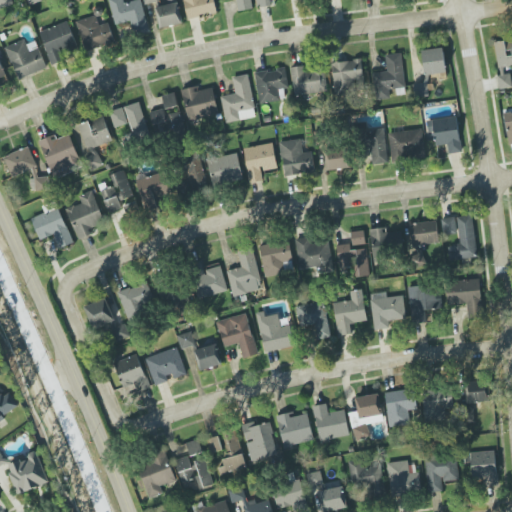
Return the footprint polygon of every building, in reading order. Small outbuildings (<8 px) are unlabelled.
[(108,0),(115,25),(130,21),(134,35),(149,31),(140,0),(135,0),(124,3),(123,0),(108,0)] [(156,7),(159,27),(181,25),(178,0),(164,0),(166,6),(156,7)] [(213,0),(182,0),(187,19),(216,12),(213,0)] [(250,0),(236,0),(238,11),(251,9),(250,0)] [(77,20),(84,50),(114,43),(109,23),(98,25),(96,16),(77,20)] [(63,51),(76,48),(69,22),(41,30),(50,65),(65,61),(63,51)] [(47,68),(36,41),(26,45),(24,39),(5,47),(18,80),(47,68)] [(511,65),(511,39),(495,40),(497,67),(511,65)] [(443,48),(422,50),(424,75),(446,73),(443,48)] [(385,55),(387,72),(371,73),(374,100),(390,98),(389,88),(405,87),(402,53),(385,55)] [(332,61),(333,94),(352,93),(352,83),(363,83),(362,60),(332,61)] [(293,95),(327,92),(324,68),(306,70),(306,66),(290,67),(293,95)] [(287,89),(286,69),(256,71),(258,103),(279,102),(278,89),(287,89)] [(511,89),(511,72),(498,72),(499,89),(511,89)] [(220,96),(225,123),(256,117),(248,74),(232,77),(235,93),(220,96)] [(434,89),(434,82),(414,83),(414,97),(428,96),(428,90),(434,89)] [(219,115),(212,88),(199,91),(198,86),(181,90),(188,122),(219,115)] [(161,96),(164,109),(177,105),(174,93),(161,96)] [(149,113),(154,135),(174,130),(175,137),(185,134),(179,106),(149,113)] [(127,124),(122,108),(109,112),(114,128),(127,124)] [(112,141),(103,116),(77,125),(92,169),(102,166),(96,147),(112,141)] [(427,120),(428,133),(435,133),(436,146),(447,145),(448,154),(461,152),(457,117),(427,120)] [(370,165),(388,163),(383,128),(365,131),(370,165)] [(421,128),(388,134),(392,161),(425,156),(421,128)] [(55,135),(39,141),(53,179),(82,168),(70,134),(56,139),(55,135)] [(314,173),(312,152),(303,152),(301,139),(280,141),(284,176),(314,173)] [(278,168),(273,143),(242,149),(249,183),(263,181),(261,171),(278,168)] [(36,168),(29,147),(4,155),(10,176),(36,168)] [(350,168),(347,147),(324,150),(327,171),(350,168)] [(207,158),(212,187),(243,181),(237,152),(207,158)] [(182,158),(192,192),(208,187),(198,153),(182,158)] [(123,209),(126,216),(138,211),(124,170),(109,175),(113,187),(100,191),(109,214),(123,209)] [(172,194),(166,172),(136,180),(144,211),(161,207),(159,197),(172,194)] [(105,222),(92,191),(78,196),(81,203),(66,209),(78,239),(91,235),(89,229),(105,222)] [(31,219),(40,241),(52,235),(58,249),(73,242),(59,208),(31,219)] [(451,260),(478,257),(472,215),(456,217),(460,244),(448,246),(451,260)] [(456,234),(455,218),(442,218),(442,234),(456,234)] [(436,221),(409,224),(411,245),(438,243),(436,221)] [(370,229),(372,256),(403,254),(402,231),(387,232),(386,228),(370,229)] [(365,244),(363,231),(350,232),(352,246),(365,244)] [(329,241),(311,243),(310,237),(296,239),(299,272),(332,268),(329,241)] [(260,246),(265,276),(294,272),(289,242),(260,246)] [(338,268),(355,267),(355,277),(369,276),(367,249),(350,250),(350,244),(337,245),(338,268)] [(226,271),(233,297),(262,289),(251,248),(237,252),(241,267),(226,271)] [(199,299),(228,290),(220,264),(191,273),(199,299)] [(468,317),(482,317),(480,279),(447,281),(448,305),(467,304),(468,317)] [(118,295),(129,320),(157,307),(146,282),(118,295)] [(412,324),(426,322),(425,310),(442,308),(439,284),(407,288),(412,324)] [(367,321),(362,289),(350,291),(351,300),(333,303),(338,335),(352,334),(350,323),(367,321)] [(170,291),(170,309),(190,310),(190,292),(170,291)] [(373,330),(390,328),(389,321),(406,319),(404,295),(387,297),(386,292),(370,294),(373,330)] [(116,320),(106,298),(84,307),(94,330),(116,320)] [(296,306),(300,327),(314,325),(317,340),(330,337),(324,301),(296,306)] [(264,352),(294,346),(290,325),(281,327),(278,314),(265,317),(264,311),(256,313),(264,352)] [(257,355),(247,313),(217,321),(223,347),(239,343),(243,359),(257,355)] [(113,342),(130,338),(126,325),(109,329),(113,342)] [(195,346),(193,332),(178,335),(181,348),(195,346)] [(195,350),(200,371),(222,365),(216,344),(195,350)] [(155,386),(171,381),(171,380),(186,375),(178,348),(146,358),(155,386)] [(114,363),(126,395),(150,386),(137,354),(114,363)] [(474,422),(473,403),(487,402),(486,381),(463,381),(465,422),(474,422)] [(0,420),(20,408),(7,388),(0,392),(0,420)] [(390,428),(411,424),(408,411),(417,409),(413,388),(383,393),(390,428)] [(425,422),(449,419),(445,389),(421,392),(425,422)] [(355,397),(357,412),(350,413),(354,438),(367,436),(365,425),(383,422),(379,394),(355,397)] [(349,435),(344,410),(328,413),(326,404),(313,406),(320,441),(349,435)] [(314,440),(307,413),(294,417),(292,412),(276,416),(284,448),(314,440)] [(270,422),(256,425),(256,421),(242,425),(251,462),(278,456),(270,422)] [(246,468),(235,429),(218,433),(227,465),(218,468),(220,475),(246,468)] [(222,451),(218,436),(207,439),(211,454),(222,451)] [(203,452),(199,439),(185,443),(190,456),(203,452)] [(18,495),(49,483),(37,451),(27,454),(29,458),(7,466),(18,495)] [(484,486),(497,486),(496,451),(470,452),(471,479),(484,478),(484,486)] [(176,481),(165,453),(136,465),(150,499),(163,493),(160,487),(176,481)] [(193,480),(195,489),(212,486),(206,458),(191,461),(190,456),(175,459),(180,483),(193,480)] [(425,459),(427,492),(443,492),(442,481),(458,480),(457,457),(425,459)] [(381,464),(365,467),(363,460),(348,462),(353,490),(363,488),(365,500),(386,497),(381,464)] [(391,495),(421,492),(419,472),(409,473),(408,460),(387,462),(391,495)] [(308,486),(322,485),(321,472),(307,473),(308,486)] [(291,506),(292,511),(308,511),(300,481),(272,488),(278,509),(291,506)] [(272,511),(269,499),(247,504),(242,486),(228,489),(232,503),(242,500),(244,511),(272,511)] [(324,511),(347,509),(344,487),(321,490),(324,511)] [(204,508),(202,502),(194,505),(196,511),(229,511),(225,500),(204,508)]
